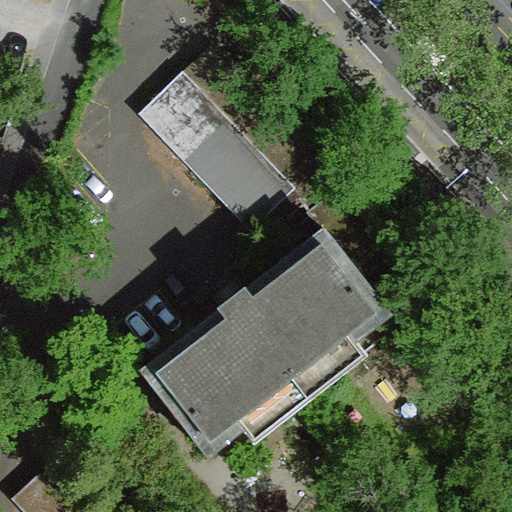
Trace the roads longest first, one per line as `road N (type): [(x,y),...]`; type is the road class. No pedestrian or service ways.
road 1 (residential): [(87,0),(0,263)]
road 2 (tertiary): [(340,0),(511,182)]
